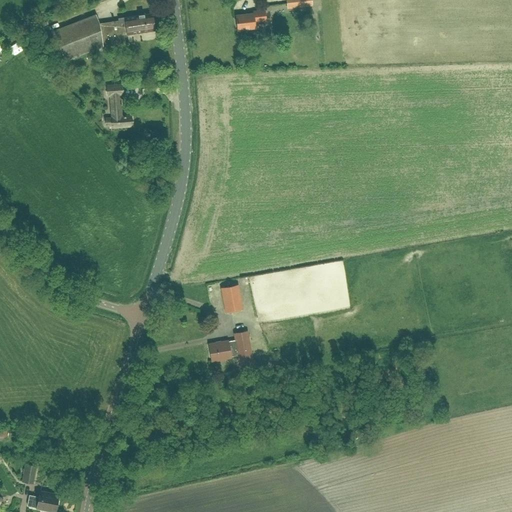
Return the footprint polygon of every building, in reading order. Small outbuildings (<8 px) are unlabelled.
[(285,0),(287,8),(311,6),(310,0),(285,0)] [(78,14),(86,11),(84,5),(76,8),(78,14)] [(254,23),(266,21),(264,11),(253,12),(253,14),(235,16),(237,30),(255,28),(254,23)] [(118,21),(99,24),(96,15),(72,25),(75,33),(57,41),(65,62),(102,47),(102,48),(122,46),(121,36),(154,32),(152,14),(118,19),(118,21)] [(131,126),(132,126),(131,116),(121,117),(119,95),(122,94),(121,85),(107,86),(107,96),(110,95),(112,118),(106,118),(106,125),(112,125),(112,127),(131,125),(131,126)] [(235,286),(221,288),(225,312),(240,309),(235,286)] [(246,332),(234,334),(236,342),(228,344),(228,341),(209,344),(211,361),(230,357),(230,356),(238,355),(241,370),(253,367),(246,332)] [(173,379),(189,368),(182,358),(165,368),(173,379)] [(0,440),(7,441),(8,437),(17,437),(18,430),(8,429),(8,430),(0,429),(0,440)] [(33,484),(36,466),(24,464),(21,482),(33,484)] [(58,495),(40,492),(39,497),(29,496),(27,506),(32,507),(32,506),(37,507),(37,508),(39,508),(39,509),(43,510),(43,509),(55,511),(55,509),(56,508),(57,505),(56,505),(58,495)]
